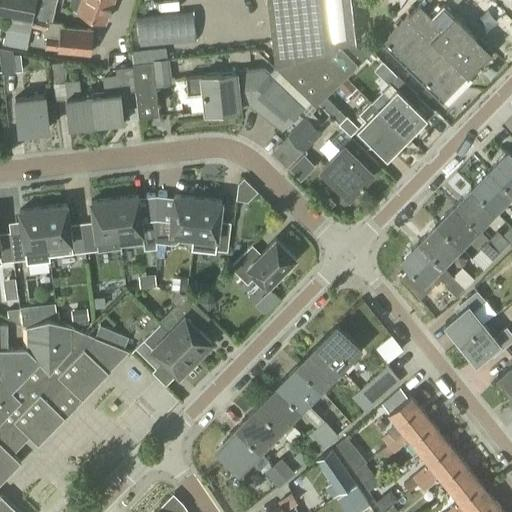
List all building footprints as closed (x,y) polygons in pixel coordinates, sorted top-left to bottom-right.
[(35,6),(17,3),(0,0),(0,13),(8,15),(8,16),(32,20),(33,17),(35,6)] [(56,0),(41,0),(38,13),(53,17),(56,0)] [(106,21),(113,0),(80,0),(77,11),(106,21)] [(267,0),(275,64),(316,105),(358,64),(339,44),(338,42),(356,41),(350,0),(267,0)] [(454,14),(443,4),(431,16),(419,4),(381,42),(441,102),(492,51),(454,14)] [(52,21),(53,17),(38,13),(37,18),(33,17),(32,20),(8,16),(2,44),(27,49),(31,27),(44,30),(44,36),(46,36),(45,49),(59,50),(91,53),(93,29),(61,27),(62,22),(52,21)] [(137,29),(138,54),(161,53),(160,28),(137,29)] [(13,54),(12,50),(0,47),(0,57),(2,73),(22,71),(20,53),(13,54)] [(228,61),(250,59),(249,51),(227,53),(228,61)] [(152,60),(154,83),(172,81),(169,57),(152,60)] [(158,115),(154,83),(152,60),(133,63),(133,66),(132,66),(135,90),(139,118),(158,115)] [(97,123),(94,95),(81,97),(79,78),(66,80),(64,61),(52,63),(55,82),(64,81),(69,126),(97,123)] [(105,94),(94,95),(97,123),(123,120),(120,92),(135,90),(132,66),(116,68),(117,74),(103,75),(105,94)] [(303,105),(265,68),(251,70),(236,72),(185,77),(187,93),(203,92),(205,111),(240,107),(240,105),(251,103),(282,127),(303,105)] [(404,134),(423,115),(426,118),(426,117),(415,106),(418,95),(396,73),(389,80),(396,88),(377,108),(404,134)] [(348,96),(356,88),(346,78),(338,86),(348,96)] [(49,128),(46,95),(16,99),(20,131),(21,131),(38,129),(37,126),(48,125),(48,128),(49,128)] [(404,134),(377,108),(370,101),(358,113),(365,120),(358,127),(346,115),(338,123),(351,136),(365,149),(372,143),(387,158),(388,157),(385,154),(403,135),(406,138),(407,137),(404,134)] [(303,150),(322,132),(306,116),(288,134),(303,150)] [(380,164),(365,149),(351,136),(321,167),(350,195),(373,172),(372,171),(379,164),(380,165),(380,164)] [(489,168),(511,191),(511,155),(507,150),(489,168)] [(495,210),(511,193),(511,191),(489,168),(471,186),(495,210)] [(478,228),(495,210),(471,186),(454,204),(478,228)] [(156,242),(156,214),(140,216),(137,195),(114,198),(120,247),(121,247),(121,245),(143,242),(143,244),(156,242)] [(172,215),(156,214),(156,242),(172,244),(175,244),(178,241),(192,243),(191,249),(198,198),(174,195),(172,215)] [(120,247),(114,198),(91,201),(93,221),(81,223),(84,251),(120,247)] [(227,251),(230,223),(218,221),(221,201),(198,198),(191,249),(215,252),(215,250),(227,251)] [(72,253),(84,251),(81,223),(69,225),(66,204),(43,207),(47,245),(49,256),(72,253)] [(460,246),(478,228),(454,204),(436,223),(460,246)] [(50,261),(49,256),(47,245),(43,207),(19,210),(22,231),(10,232),(13,260),(26,259),(26,264),(50,261)] [(442,264),(460,246),(436,223),(418,241),(442,264)] [(488,238),(501,251),(510,242),(497,229),(488,238)] [(0,262),(13,260),(10,232),(0,233),(0,260),(0,261),(0,262)] [(294,258),(275,238),(260,253),(252,245),(230,267),(247,284),(255,275),(266,286),(274,278),(277,281),(286,272),(283,269),(294,258)] [(492,260),(501,251),(488,238),(479,248),(492,260)] [(453,275),(442,264),(418,241),(400,260),(408,268),(399,277),(417,298),(439,276),(446,282),(453,275)] [(453,275),(465,287),(474,278),(462,266),(453,275)] [(428,300),(441,312),(465,287),(453,275),(446,282),(428,300)] [(460,342),(483,323),(473,310),(486,300),(477,288),(453,308),(456,312),(444,322),(460,342)] [(167,331),(194,358),(211,341),(197,326),(205,318),(185,298),(176,307),(184,314),(167,331)] [(0,511),(19,511),(0,493),(0,481),(21,461),(8,448),(25,431),(38,443),(65,415),(52,403),(69,386),(82,398),(129,349),(49,317),(27,326),(26,348),(8,348),(8,323),(0,323),(0,511)] [(178,374),(194,358),(167,331),(160,323),(150,333),(135,348),(155,368),(163,360),(178,374)] [(483,323),(460,342),(475,361),(487,352),(491,356),(511,340),(511,332),(507,325),(497,333),(492,327),(488,329),(483,323)] [(129,336),(100,324),(95,335),(124,347),(129,336)] [(316,345),(341,369),(358,352),(337,325),(316,345)] [(321,389),(341,369),(316,345),(296,366),(321,389)] [(511,393),(511,353),(505,360),(509,365),(497,375),(511,393)] [(365,411),(401,380),(388,364),(351,396),(365,411)] [(300,410),(321,389),(296,366),(276,387),(300,410)] [(287,423),(300,410),(276,387),(255,407),(280,430),(293,442),(300,435),(287,423)] [(387,446),(425,415),(409,395),(388,412),(399,425),(381,438),(387,446)] [(260,451),(280,430),(255,407),(235,428),(260,451)] [(419,451),(441,434),(425,415),(387,446),(392,452),(409,438),(419,451)] [(316,426),(330,442),(339,435),(325,419),(316,426)] [(322,449),(330,442),(316,426),(308,434),(322,449)] [(239,472),(260,451),(235,428),(214,449),(239,472)] [(418,484),(456,453),(441,434),(419,451),(429,463),(413,477),(403,484),(408,490),(417,484),(418,484)] [(356,447),(345,456),(354,470),(364,463),(366,461),(356,447)] [(450,489),(471,472),(456,453),(418,484),(423,490),(440,477),(450,489)] [(273,464),(287,480),(295,473),(282,457),(273,464)] [(278,487),(287,480),(273,464),(265,471),(278,487)] [(460,511),(487,491),(471,472),(450,489),(460,502),(446,511),(460,511)] [(379,482),(373,474),(362,482),(368,490),(379,482)] [(499,511),(502,510),(487,491),(460,511),(499,511)] [(283,511),(282,510),(296,501),(290,492),(277,502),(279,505),(267,511),(283,511)]
